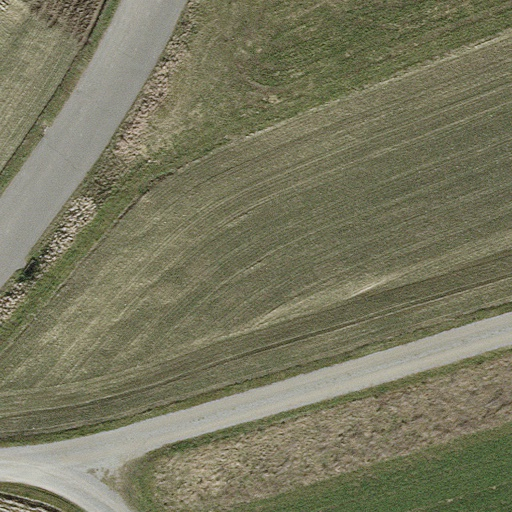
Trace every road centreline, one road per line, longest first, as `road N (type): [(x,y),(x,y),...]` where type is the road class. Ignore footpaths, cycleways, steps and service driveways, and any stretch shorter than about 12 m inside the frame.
road 1 (track): [(0,468),(76,460),(511,337)]
road 2 (tertiary): [(0,266),(139,58),(160,0)]
